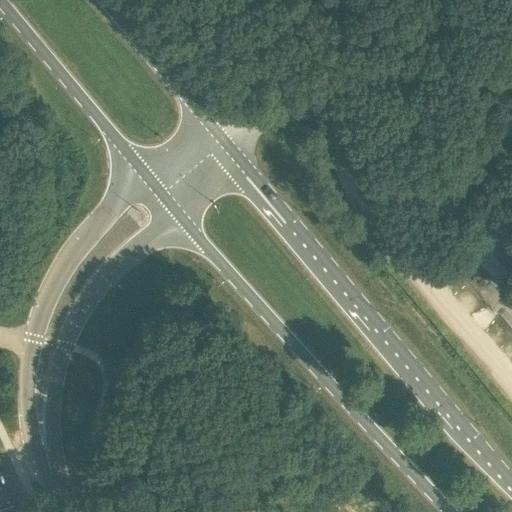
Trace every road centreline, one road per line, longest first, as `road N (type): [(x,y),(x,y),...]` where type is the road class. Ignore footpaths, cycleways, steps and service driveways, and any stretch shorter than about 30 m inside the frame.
road 1 (primary): [(511,486),(223,144)]
road 2 (primary): [(176,213),(453,511)]
road 3 (secondary): [(143,176),(65,256),(48,291),(28,386),(42,438)]
road 4 (secondary): [(42,438),(67,335),(102,283),(176,213)]
road 5 (track): [(511,380),(359,197)]
road 6 (primary): [(0,8),(143,176)]
road 7 (unclassified): [(359,197),(342,141),(317,112),(285,102),(223,144)]
road 8 (primary): [(223,144),(102,0)]
